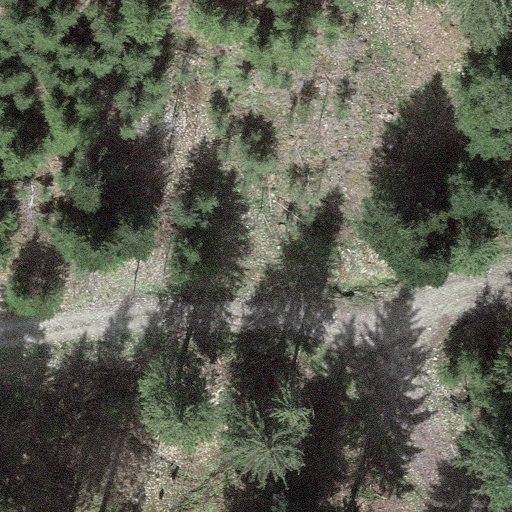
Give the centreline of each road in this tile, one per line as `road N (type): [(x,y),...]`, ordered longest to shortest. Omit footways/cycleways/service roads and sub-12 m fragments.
road 1 (track): [(0,337),(219,311),(326,329),(392,377),(468,511)]
road 2 (track): [(346,337),(450,294),(511,281)]
